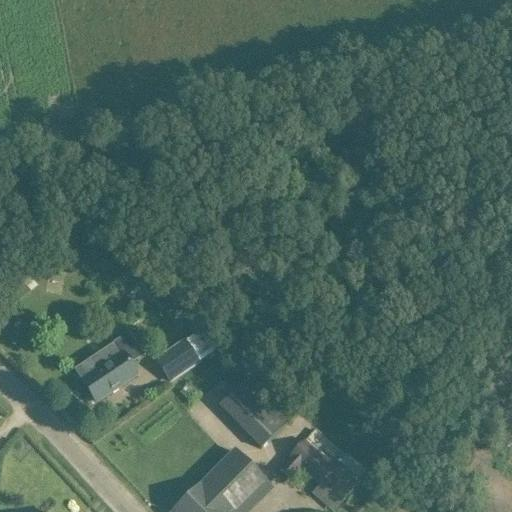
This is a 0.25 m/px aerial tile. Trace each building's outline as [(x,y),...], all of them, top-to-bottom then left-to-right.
[(148,273),(135,284),(151,304),(164,293),(148,273)] [(29,274),(3,294),(13,308),(40,288),(29,274)] [(170,385),(199,365),(215,355),(199,332),(154,362),(170,385)] [(96,372),(89,362),(74,371),(82,382),(81,383),(96,405),(137,376),(130,366),(144,357),(128,334),(115,344),(122,355),(96,372)] [(279,389),(259,369),(219,408),(261,451),(290,423),(267,400),(279,389)] [(477,492),(493,451),(456,437),(440,478),(477,492)] [(293,456),(280,471),(290,481),(300,470),(319,486),(341,505),(354,490),(359,484),(336,464),(333,468),(305,443),(293,456)] [(238,511),(266,485),(243,462),(234,453),(200,487),(225,511),(238,511)] [(225,511),(200,487),(174,511),(225,511)]
